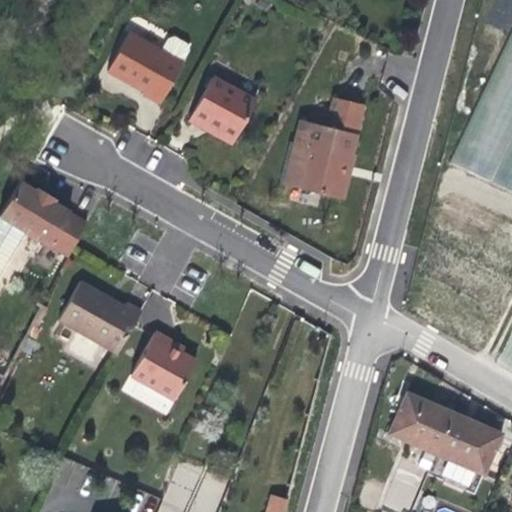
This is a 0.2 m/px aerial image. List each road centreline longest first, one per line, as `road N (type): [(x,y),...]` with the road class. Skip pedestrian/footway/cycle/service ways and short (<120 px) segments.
road 1 (residential): [(81,150),(371,318)]
road 2 (residential): [(452,0),(371,318)]
road 3 (residential): [(371,318),(321,511)]
road 4 (residential): [(511,396),(371,318)]
